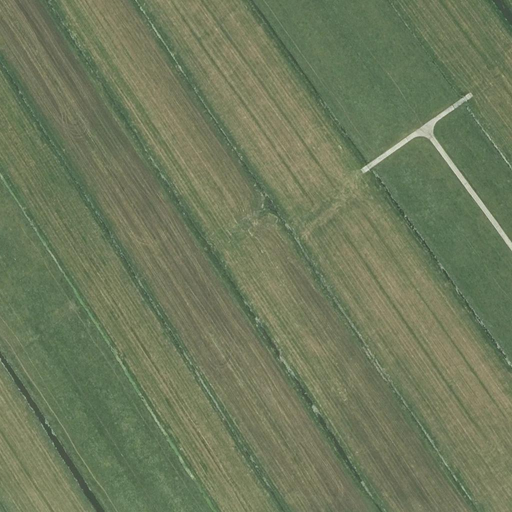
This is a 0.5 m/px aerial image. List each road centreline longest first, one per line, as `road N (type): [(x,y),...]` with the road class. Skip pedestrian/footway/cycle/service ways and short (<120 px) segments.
road 1 (track): [(424,129),(511,250)]
road 2 (track): [(361,169),(470,95)]
